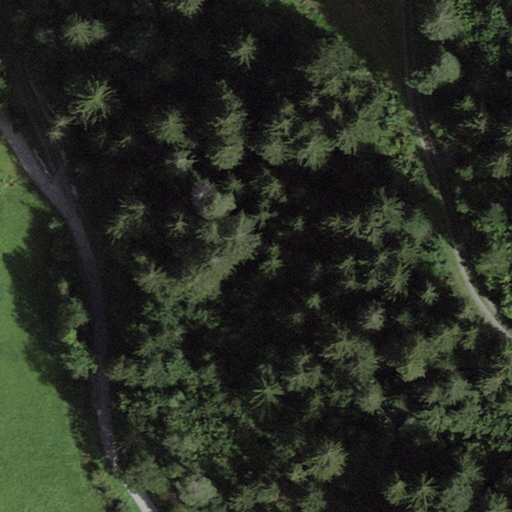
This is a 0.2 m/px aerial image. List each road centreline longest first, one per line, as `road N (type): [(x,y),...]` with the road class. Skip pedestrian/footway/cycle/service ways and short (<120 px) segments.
road 1 (track): [(0,115),(85,246),(111,448),(154,511)]
road 2 (track): [(511,322),(457,231),(413,84),(401,0)]
road 3 (track): [(0,13),(12,71),(61,199)]
